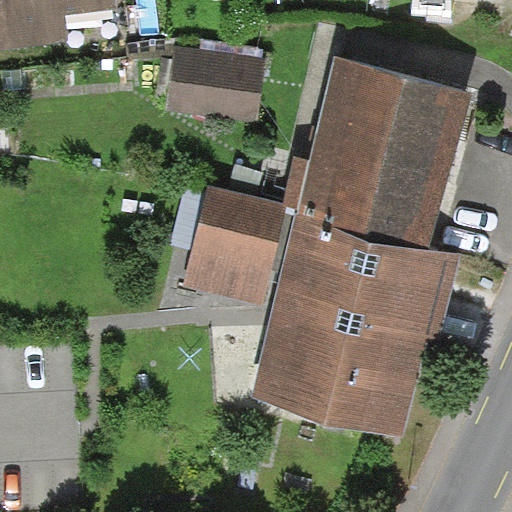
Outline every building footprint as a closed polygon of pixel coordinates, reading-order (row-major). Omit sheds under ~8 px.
[(0,0),(0,50),(68,43),(66,18),(114,13),(112,0),(0,0)] [(175,48),(167,111),(259,123),(268,61),(175,48)] [(297,217),(431,251),(453,162),(459,138),(469,141),(478,108),(472,106),(474,98),(336,63),(311,163),(297,160),(285,209),(298,212),(297,217)] [(298,212),(285,209),(212,190),(184,287),(274,310),(297,217),(298,212)] [(431,251),(297,217),(274,310),(252,401),(402,441),(428,348),(437,349),(441,334),(459,258),(431,251)]
